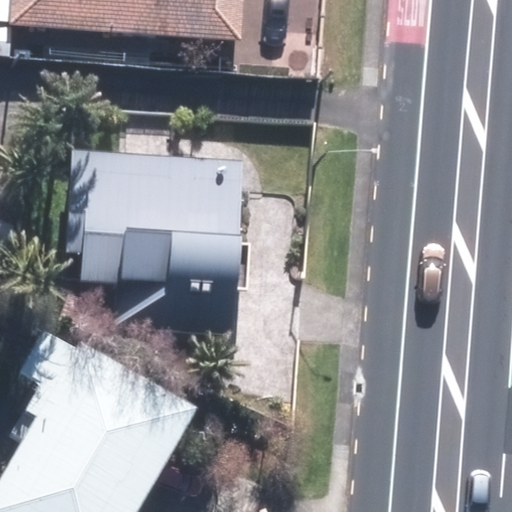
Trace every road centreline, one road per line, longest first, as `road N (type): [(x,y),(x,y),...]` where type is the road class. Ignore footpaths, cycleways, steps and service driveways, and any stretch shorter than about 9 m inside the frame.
road 1 (secondary): [(463,269),(486,0)]
road 2 (secondary): [(391,511),(396,461),(463,269)]
road 3 (secondary): [(463,269),(501,480),(499,511)]
